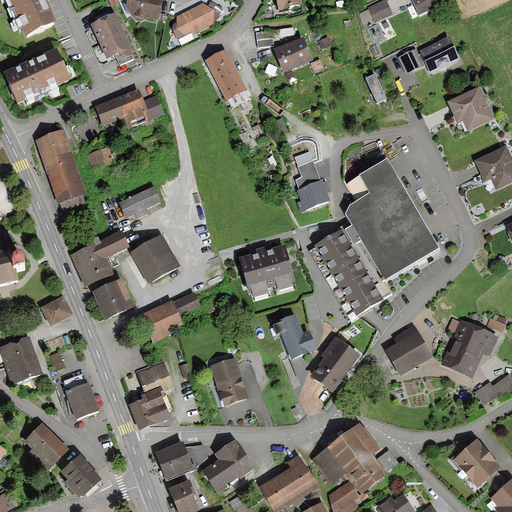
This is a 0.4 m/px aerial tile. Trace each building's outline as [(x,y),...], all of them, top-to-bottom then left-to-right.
[(42,0),(7,0),(23,38),(53,26),(42,0)] [(124,0),(122,12),(133,14),(132,20),(134,23),(141,23),(143,21),(155,24),(159,0),(124,0)] [(297,0),(274,0),(277,10),(299,6),(297,0)] [(387,8),(383,0),(382,0),(365,8),(373,24),(383,19),(379,12),(387,8)] [(438,0),(411,0),(419,15),(440,4),(438,0)] [(208,7),(215,12),(220,15),(223,10),(211,2),(208,7)] [(215,12),(208,7),(202,4),(177,17),(176,30),(187,38),(214,24),(215,12)] [(100,46),(121,36),(111,15),(90,25),(100,46)] [(270,31),(255,33),(257,49),(272,47),(270,31)] [(121,36),(100,46),(107,61),(114,58),(118,68),(132,62),(121,36)] [(448,39),(420,52),(430,73),(457,61),(448,39)] [(302,40),(275,52),(284,71),(311,59),(302,40)] [(3,75),(17,104),(68,80),(55,51),(3,75)] [(414,51),(399,58),(405,73),(421,67),(414,51)] [(225,54),(206,63),(226,102),(245,92),(225,54)] [(376,76),(366,81),(377,106),(387,101),(376,76)] [(477,89),(448,102),(454,116),(458,113),(466,130),(491,118),(477,89)] [(116,99),(124,118),(129,130),(151,120),(144,102),(139,90),(116,99)] [(144,102),(151,120),(164,115),(157,97),(144,102)] [(124,118),(116,99),(95,108),(103,126),(124,118)] [(82,197),(86,196),(64,132),(41,140),(36,141),(46,171),(58,206),(60,205),(63,212),(85,204),(82,197)] [(511,163),(505,147),(475,161),(481,174),(486,172),(493,188),(511,179),(511,163)] [(108,149),(89,157),(95,171),(114,163),(108,149)] [(369,194),(350,205),(341,211),(349,225),(384,283),(438,250),(383,159),(357,175),(369,194)] [(310,162),(296,167),(300,176),(292,180),(306,213),(327,204),(310,162)] [(152,188),(118,204),(125,219),(134,215),(136,220),(146,215),(144,211),(160,204),(152,188)] [(349,225),(314,246),(356,317),(392,295),(384,283),(349,225)] [(88,249),(71,257),(72,260),(83,282),(86,288),(114,276),(106,259),(128,249),(124,240),(121,233),(101,242),(95,231),(83,237),(88,249)] [(162,237),(131,255),(148,285),(179,268),(162,237)] [(264,248),(255,250),(256,255),(239,260),(249,296),(295,283),(284,247),(266,253),(264,248)] [(0,290),(19,286),(16,274),(26,272),(23,260),(12,263),(9,251),(0,253),(0,290)] [(122,281),(94,293),(107,321),(134,309),(122,281)] [(193,293),(173,302),(180,317),(200,308),(193,293)] [(64,295),(41,308),(43,313),(51,327),(74,314),(64,295)] [(172,305),(143,319),(154,343),(173,334),(172,331),(182,326),(172,305)] [(292,315),(274,323),(289,360),(313,351),(306,333),(300,336),(292,315)] [(498,339),(454,319),(448,330),(455,333),(440,366),(472,381),(485,354),(490,356),(498,339)] [(491,319),(487,327),(502,334),(506,326),(491,319)] [(399,345),(387,352),(401,377),(432,359),(415,328),(395,339),(399,345)] [(357,354),(334,338),(324,353),(327,355),(311,379),(330,392),(357,354)] [(26,339),(1,348),(14,385),(27,381),(40,376),(29,347),(26,339)] [(63,353),(48,356),(51,372),(66,369),(63,353)] [(233,360),(210,367),(223,407),(246,400),(233,360)] [(161,363),(136,373),(144,393),(139,395),(141,399),(128,403),(138,430),(169,419),(161,397),(163,396),(161,389),(170,386),(161,363)] [(490,384),(476,394),(484,405),(500,394),(502,397),(511,389),(511,382),(509,377),(493,388),(490,384)] [(66,393),(76,422),(99,413),(89,384),(66,393)] [(360,425),(313,459),(331,484),(346,473),(362,495),(387,477),(372,457),(381,450),(365,429),(364,430),(360,425)] [(38,428),(25,441),(32,447),(29,450),(48,468),(63,452),(38,428)] [(234,441),(216,453),(220,459),(202,471),(216,493),(239,479),(238,476),(251,467),(234,441)] [(500,468),(477,442),(461,455),(459,453),(450,461),(460,473),(462,470),(478,488),(500,468)] [(0,463),(0,464),(9,450),(0,444),(0,463)] [(182,444),(155,455),(166,481),(193,469),(182,444)] [(397,465),(388,451),(377,459),(387,472),(397,465)] [(299,456),(287,464),(291,470),(276,479),(259,489),(273,511),(288,511),(286,509),(319,489),(308,471),(299,456)] [(81,457),(62,474),(69,482),(66,485),(80,500),(81,498),(83,499),(103,482),(81,457)] [(348,482),(329,495),(333,511),(334,511),(339,509),(341,511),(353,511),(359,508),(355,502),(359,498),(348,482)] [(496,511),(511,511),(511,482),(503,490),(493,499),(498,506),(494,510),(496,511)] [(199,511),(188,483),(169,491),(177,511),(199,511)] [(0,497),(0,505),(4,511),(7,511),(17,506),(8,492),(0,497)] [(392,500),(380,508),(382,511),(414,511),(404,496),(394,502),(392,500)] [(253,511),(248,501),(236,507),(238,511),(253,511)]
